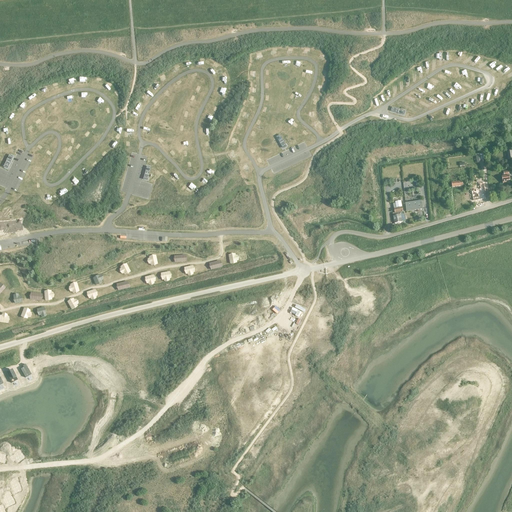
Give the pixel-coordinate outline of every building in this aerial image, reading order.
[(285,144),(281,135),(280,135),(277,137),(283,148),(286,146),(285,144)] [(5,164),(4,165),(8,167),(13,157),(10,155),(9,155),(5,164)] [(503,175),(503,177),(502,177),(503,184),(507,183),(506,181),(510,180),(509,176),(508,176),(507,175),(509,175),(509,172),(504,173),(504,175),(503,175)] [(486,195),(485,189),(484,184),(480,185),(481,189),(473,191),(471,192),(473,201),(475,201),(483,199),(482,196),(486,195)] [(422,209),(421,201),(405,203),(406,211),(422,209)] [(393,204),(395,213),(403,212),(402,205),(401,203),(396,204),(393,204)] [(403,215),(403,212),(395,213),(393,214),(395,224),(402,222),(403,221),(403,222),(405,221),(404,214),(403,215)] [(23,367),(20,369),(25,378),(25,377),(27,375),(28,376),(29,376),(31,374),(27,367),(26,368),(25,367),(26,366),(25,364),(22,366),(23,367)] [(12,370),(6,373),(11,383),(12,383),(11,382),(14,381),(14,382),(15,381),(17,380),(14,373),(13,373),(12,372),(13,372),(12,370)] [(22,451),(10,458),(15,465),(26,459),(27,450),(22,451)] [(16,478),(9,481),(16,493),(22,490),(16,478)] [(10,490),(3,494),(10,507),(15,504),(16,503),(10,490)]
